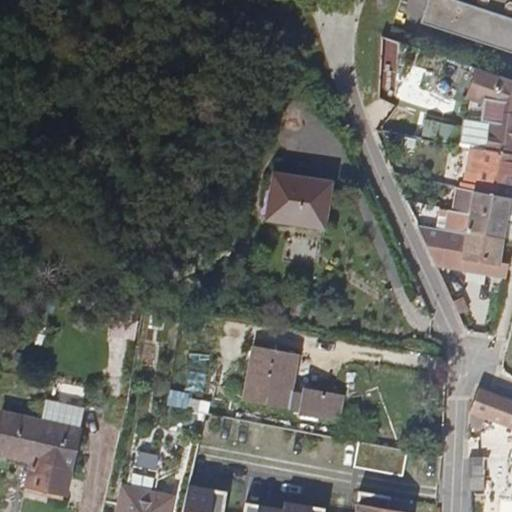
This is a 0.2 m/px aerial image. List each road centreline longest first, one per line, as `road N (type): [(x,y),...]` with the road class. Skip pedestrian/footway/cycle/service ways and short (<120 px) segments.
road 1 (residential): [(338,22),(362,135),(456,343),(472,362)]
road 2 (unknown): [(453,488),(198,435)]
road 3 (residential): [(472,362),(456,404),(452,511)]
